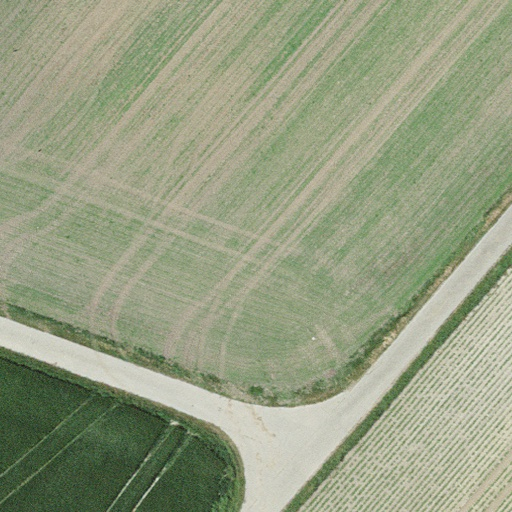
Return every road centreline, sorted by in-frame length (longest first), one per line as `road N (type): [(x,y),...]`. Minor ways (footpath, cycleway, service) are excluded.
road 1 (track): [(261,511),(511,221)]
road 2 (track): [(0,333),(315,448)]
